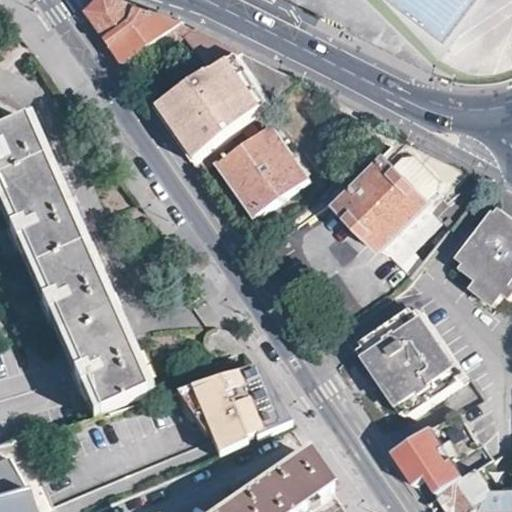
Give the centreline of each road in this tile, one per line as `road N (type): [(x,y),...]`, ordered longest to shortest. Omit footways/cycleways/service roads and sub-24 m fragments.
road 1 (tertiary): [(45,0),(395,511)]
road 2 (secondary): [(501,115),(416,103),(198,0)]
road 3 (unknown): [(317,397),(291,428),(147,511)]
road 4 (unknown): [(503,178),(482,218),(428,282)]
